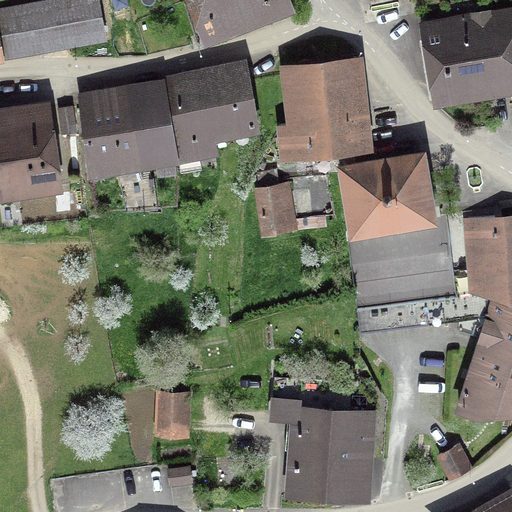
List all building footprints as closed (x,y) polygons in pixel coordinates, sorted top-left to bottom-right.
[(97,0),(50,0),(0,9),(0,45),(2,56),(104,37),(97,0)] [(189,0),(204,40),(293,5),(290,0),(189,0)] [(511,8),(421,23),(434,101),(511,87),(511,8)] [(282,157),(369,147),(358,55),(284,64),(291,122),(278,123),(282,157)] [(164,83),(176,157),(215,149),(213,136),(257,124),(246,66),(223,70),(183,79),(164,83)] [(164,83),(164,80),(79,94),(88,172),(158,160),(160,174),(172,172),(171,158),(176,157),(164,83)] [(62,133),(76,131),(72,105),(58,107),(62,133)] [(0,194),(61,185),(50,107),(0,114),(0,194)] [(427,183),(422,152),(341,165),(352,231),(433,218),(427,183)] [(293,219),(288,183),(258,188),(265,232),(300,226),(299,218),(293,219)] [(494,295),(511,300),(511,223),(496,225),(495,215),(468,217),(475,290),(494,295)] [(486,398),(511,404),(511,300),(494,295),(481,337),(487,339),(484,350),(477,348),(458,407),(482,413),(486,398)] [(292,448),(289,490),(368,495),(374,401),(362,381),(275,377),(273,410),(295,411),(293,429),(286,429),(285,448),(292,448)] [(182,434),(184,391),(160,390),(158,433),(182,434)] [(470,466),(457,443),(439,453),(451,476),(470,466)] [(170,482),(191,479),(189,465),(168,468),(170,482)] [(511,511),(511,492),(490,505),(476,511),(511,511)]
